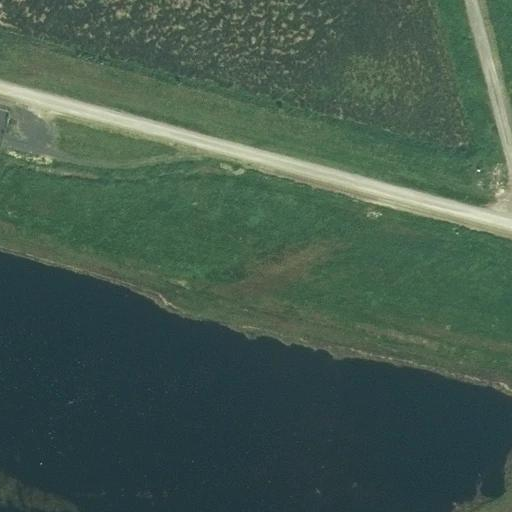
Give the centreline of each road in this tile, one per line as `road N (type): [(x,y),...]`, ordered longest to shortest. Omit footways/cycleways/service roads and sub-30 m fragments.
road 1 (track): [(0,87),(511,224)]
road 2 (track): [(205,142),(146,162),(102,164),(0,141)]
road 3 (track): [(511,147),(474,0)]
